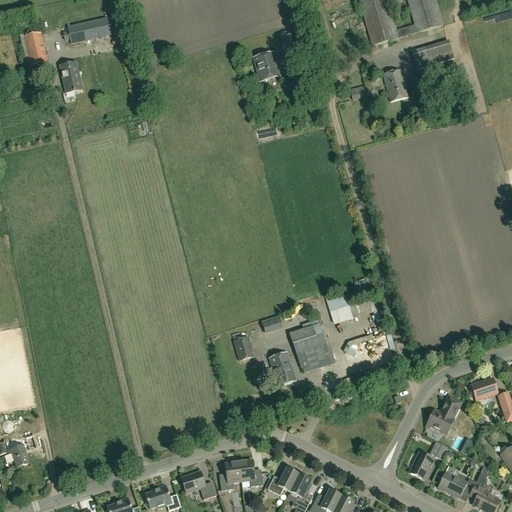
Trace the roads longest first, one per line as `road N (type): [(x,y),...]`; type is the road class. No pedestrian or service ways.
road 1 (unclassified): [(19,511),(272,433),(375,483)]
road 2 (unclassified): [(375,483),(433,379),(511,350)]
road 3 (track): [(57,499),(21,321)]
